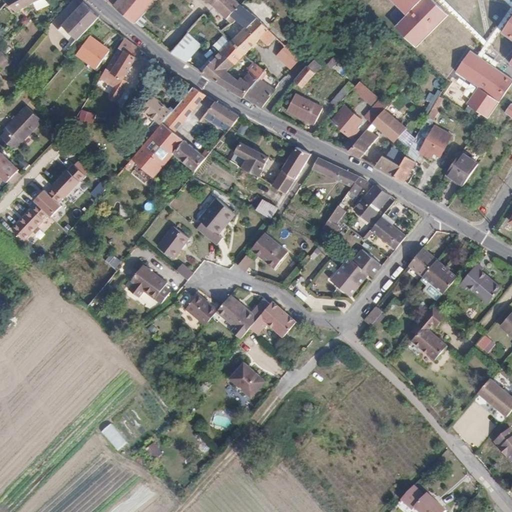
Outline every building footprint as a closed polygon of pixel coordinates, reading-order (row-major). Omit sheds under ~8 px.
[(3,0),(5,1),(16,13),(38,0),(3,0)] [(157,0),(156,0),(118,0),(114,4),(134,24),(157,0)] [(229,12),(239,4),(234,0),(204,0),(222,15),(226,19),(231,14),(229,12)] [(389,0),(406,16),(421,0),(389,0)] [(421,0),(406,16),(395,27),(416,48),(448,15),(432,0),(421,0)] [(62,25),(75,39),(76,40),(97,16),(85,5),(83,3),(62,25)] [(267,45),(275,37),(239,4),(229,12),(231,14),(235,17),(234,18),(244,27),(230,42),(242,54),(259,38),(267,45)] [(235,17),(231,14),(226,19),(222,15),(212,24),(220,32),(234,18),(235,17)] [(511,18),(503,32),(511,38),(511,18)] [(199,40),(187,31),(170,51),(184,61),(188,55),(199,40)] [(89,35),(75,52),(95,68),(108,51),(89,35)] [(222,50),(230,42),(223,35),(215,43),(222,50)] [(123,38),(100,78),(114,88),(120,92),(126,82),(122,79),(135,59),(134,58),(139,50),(123,38)] [(245,57),(242,54),(230,42),(222,50),(235,63),(240,57),(243,59),(245,57)] [(293,66),(299,58),(284,45),(278,53),(293,66)] [(0,67),(3,70),(11,62),(0,50),(0,67)] [(235,63),(222,50),(215,58),(212,56),(202,66),(203,67),(199,71),(215,81),(226,71),(235,63)] [(511,83),(511,79),(470,51),(455,73),(478,88),(499,103),(511,83)] [(184,61),(188,64),(192,58),(188,55),(184,61)] [(337,62),(337,61),(334,58),(328,65),(332,68),(337,62)] [(318,67),(320,65),(313,60),(308,65),(314,71),(315,70),(318,67)] [(258,77),(262,70),(262,69),(254,63),(249,71),(258,77)] [(316,72),(314,71),(308,65),(307,65),(293,80),(303,88),(316,72)] [(260,108),(274,90),(260,78),(264,72),(262,70),(258,77),(242,97),(249,101),(260,108)] [(242,97),(258,77),(249,71),(244,79),(240,77),(238,80),(232,76),(226,71),(215,81),(226,88),(242,97)] [(193,87),(183,80),(174,92),(182,99),(193,87)] [(377,96),(358,80),(353,86),(351,89),(370,105),(377,96)] [(336,106),(351,89),(353,86),(347,82),(330,101),(336,106)] [(182,99),(173,110),(184,119),(205,94),(197,90),(193,87),(182,99)] [(488,119),(499,103),(478,88),(466,104),(488,119)] [(320,107),(294,93),(286,108),(312,122),(320,107)] [(154,125),(158,128),(163,121),(172,111),(152,96),(141,109),(157,122),(154,125)] [(382,110),(387,105),(379,98),(364,116),(371,123),(382,110)] [(239,116),(214,100),(199,120),(204,124),(205,123),(208,126),(213,121),(208,118),(212,114),(231,126),(239,116)] [(361,120),(344,106),(330,121),(350,138),(357,130),(355,127),(361,120)] [(0,136),(0,138),(12,151),(40,122),(25,107),(2,131),(4,133),(0,136)] [(172,111),(163,121),(174,131),(184,119),(173,110),(172,111)] [(405,130),(382,110),(371,123),(347,151),(360,159),(378,137),(370,133),(376,127),(394,143),(405,130)] [(142,145),(164,164),(173,154),(172,153),(184,139),(174,131),(163,121),(158,128),(142,145)] [(437,158),(451,138),(435,127),(418,153),(424,157),(428,152),(437,158)] [(212,150),(224,134),(222,132),(221,134),(219,132),(213,140),(215,141),(209,148),(212,150)] [(172,153),(173,154),(194,172),(206,158),(184,139),(172,153)] [(240,143),(229,161),(235,164),(257,177),(268,158),(240,143)] [(142,145),(131,159),(153,177),(164,164),(142,145)] [(311,153),(295,147),(281,170),(294,178),(311,153)] [(0,173),(11,184),(23,172),(0,150),(0,173)] [(446,175),(463,186),(478,164),(461,153),(446,175)] [(317,156),(310,168),(350,188),(358,176),(317,156)] [(398,166),(381,156),(374,167),(392,178),(398,166)] [(392,178),(403,184),(415,163),(404,157),(398,166),(392,178)] [(73,162),(51,182),(64,196),(86,176),(73,162)] [(257,177),(235,164),(229,176),(252,188),(257,177)] [(294,178),(281,170),(276,176),(285,182),(293,180),(294,178)] [(285,182),(276,176),(271,185),(284,193),(293,180),(285,182)] [(358,176),(350,188),(346,193),(349,196),(351,193),(355,196),(366,180),(358,176)] [(376,183),(374,186),(354,210),(368,221),(389,194),(383,189),(376,183)] [(30,200),(54,222),(66,208),(43,187),(30,200)] [(195,228),(214,244),(221,237),(217,234),(224,225),(222,223),(233,211),(216,197),(198,219),(201,222),(195,228)] [(260,199),(253,210),(269,218),(276,207),(260,199)] [(322,226),(332,235),(338,227),(335,224),(344,211),(341,209),(344,205),(340,202),(322,226)] [(416,222),(419,218),(409,210),(406,214),(416,222)] [(222,223),(224,225),(235,213),(233,211),(222,223)] [(381,217),(371,230),(394,248),(405,235),(381,217)] [(198,219),(192,226),(195,228),(201,222),(198,219)] [(157,246),(172,258),(188,238),(173,226),(157,246)] [(285,242),(267,227),(251,246),(262,254),(259,257),(267,263),(285,242)] [(262,254),(251,246),(249,248),(259,257),(262,254)] [(351,259),(372,275),(381,265),(360,248),(351,259)] [(424,276),(438,260),(423,248),(409,265),(424,276)] [(116,268),(121,261),(109,253),(105,260),(116,268)] [(252,260),(245,254),(236,264),(243,270),(252,260)] [(351,259),(348,256),(329,279),(350,295),(367,273),(371,276),(372,275),(351,259)] [(444,265),(438,260),(424,276),(424,277),(444,294),(458,277),(457,277),(444,265)] [(106,263),(75,297),(86,308),(117,274),(106,263)] [(175,270),(187,280),(193,273),(181,263),(175,270)] [(142,264),(130,280),(133,283),(128,288),(139,296),(143,291),(160,304),(170,290),(164,285),(166,282),(142,264)] [(478,264),(460,284),(466,289),(468,287),(488,304),(502,288),(482,271),(484,269),(478,264)] [(71,275),(80,285),(86,280),(77,270),(71,275)] [(217,314),(219,312),(200,296),(187,311),(206,326),(217,314)] [(251,328),(271,304),(265,298),(251,315),(231,297),(219,312),(217,314),(235,329),(232,333),(241,340),(251,328)] [(297,322),(273,302),(271,304),(251,328),(258,334),(267,323),(283,337),(297,322)] [(372,326),(383,311),(377,306),(365,320),(365,321),(372,326)] [(446,317),(434,306),(428,312),(425,317),(434,325),(437,327),(439,325),(446,317)] [(503,328),(511,335),(511,312),(501,326),(503,328)] [(434,325),(425,317),(413,330),(418,334),(425,326),(430,330),(434,325)] [(425,326),(418,334),(412,340),(418,346),(435,360),(448,346),(442,341),(435,335),(430,330),(425,326)] [(485,336),(481,340),(477,345),(483,350),(487,345),(491,341),(485,336)] [(253,397),(267,381),(245,362),(231,378),(238,384),(238,387),(243,392),(246,391),(253,397)] [(511,392),(488,377),(477,394),(509,415),(511,409),(511,392)] [(511,429),(510,428),(495,441),(500,447),(499,448),(507,457),(509,455),(511,459),(511,429)] [(421,493),(410,483),(397,497),(408,507),(410,505),(418,511),(439,511),(443,508),(424,491),(421,493)]
